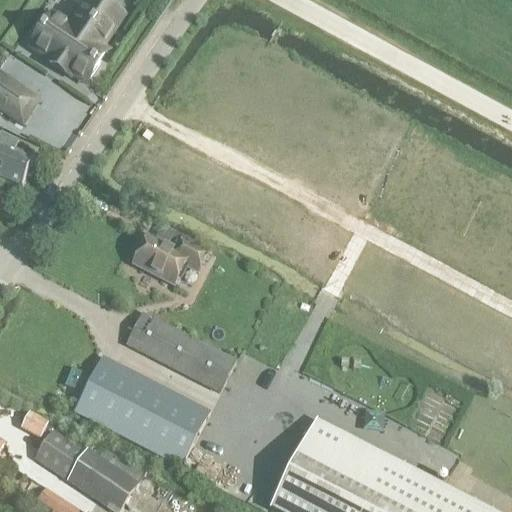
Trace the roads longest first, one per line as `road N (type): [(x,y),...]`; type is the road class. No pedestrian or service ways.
road 1 (tertiary): [(14,254),(197,0)]
road 2 (unclassified): [(511,123),(284,0)]
